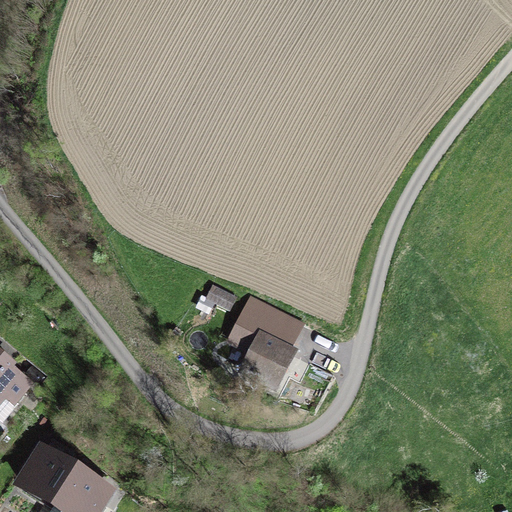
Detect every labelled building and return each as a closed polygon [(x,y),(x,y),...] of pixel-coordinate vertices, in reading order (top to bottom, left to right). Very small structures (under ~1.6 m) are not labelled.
[(206,300),(229,312),(236,298),(213,287),(206,300)] [(261,340),(245,372),(274,388),(291,355),(283,350),(290,337),(263,323),(256,337),(261,340)] [(0,421),(2,423),(17,406),(15,404),(28,388),(8,371),(11,368),(0,358),(0,421)] [(74,453),(53,440),(46,451),(67,464),(74,453)] [(43,454),(23,487),(64,511),(104,511),(107,508),(100,503),(106,494),(43,454)]
